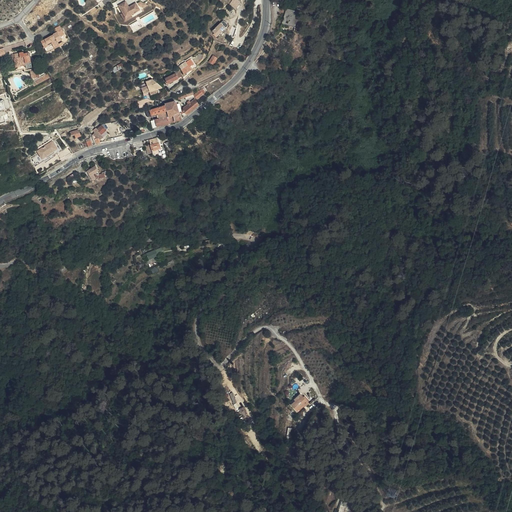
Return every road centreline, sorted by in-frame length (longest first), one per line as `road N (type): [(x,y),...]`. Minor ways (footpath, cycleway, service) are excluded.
road 1 (residential): [(0,265),(28,262),(42,275),(111,249),(243,236),(251,246),(199,311),(204,354),(219,366),(250,334),(269,329),(289,344),(321,397)]
road 2 (secondary): [(0,201),(82,154),(192,117),(242,73),(264,31),(266,0)]
road 3 (track): [(321,397),(347,450),(368,468),(381,511)]
